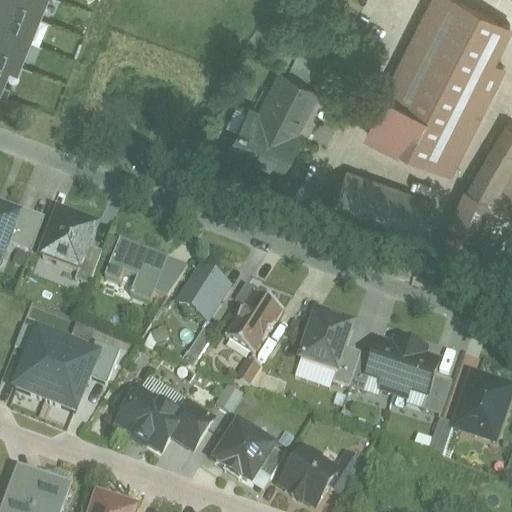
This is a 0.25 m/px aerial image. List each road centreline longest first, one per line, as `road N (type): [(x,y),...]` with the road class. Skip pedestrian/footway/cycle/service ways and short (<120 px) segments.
road 1 (residential): [(0,131),(256,234),(511,324)]
road 2 (residential): [(252,511),(21,432),(0,432)]
